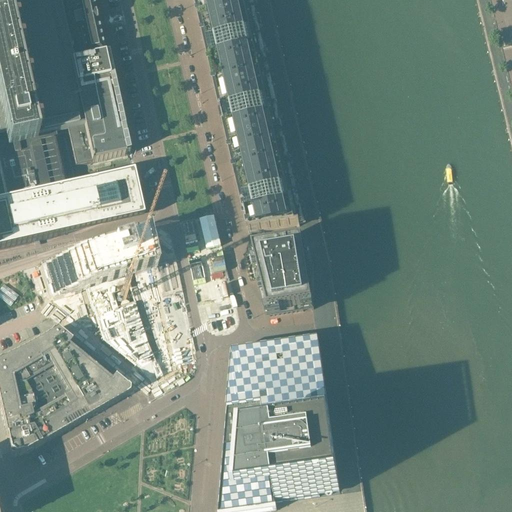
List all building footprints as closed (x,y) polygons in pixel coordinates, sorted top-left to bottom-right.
[(0,0),(0,147),(6,147),(33,141),(36,140),(33,127),(15,44),(13,37),(12,35),(10,24),(8,16),(8,13),(4,0),(0,0)] [(4,0),(8,13),(8,16),(10,24),(12,35),(13,37),(15,44),(33,127),(36,140),(33,141),(6,147),(0,147),(0,174),(6,203),(66,190),(66,189),(54,136),(67,133),(75,168),(90,165),(92,164),(98,163),(108,161),(120,158),(122,158),(126,157),(128,156),(127,154),(124,136),(105,53),(101,54),(89,0),(4,0)] [(300,228),(247,0),(194,0),(221,114),(220,114),(224,130),(225,130),(244,209),(243,209),(249,235),(300,228)] [(0,204),(0,251),(33,244),(38,243),(49,241),(142,220),(132,175),(95,183),(79,187),(66,190),(6,203),(0,204)] [(55,271),(44,274),(52,303),(89,333),(95,337),(125,361),(148,380),(149,380),(153,377),(156,381),(171,372),(167,350),(144,245),(143,243),(137,245),(119,251),(55,271)] [(313,311),(307,269),(303,247),(253,255),(269,318),(313,311)] [(0,289),(0,299),(11,307),(18,296),(3,285),(0,289)] [(49,336),(46,337),(41,340),(36,343),(31,346),(21,351),(16,354),(11,356),(6,359),(0,361),(0,411),(6,438),(5,438),(8,448),(7,448),(9,456),(13,458),(21,456),(25,455),(25,456),(31,452),(125,397),(126,397),(133,393),(56,331),(55,331),(48,335),(49,336)] [(223,463),(218,511),(275,511),(276,511),(275,504),(319,498),(340,495),(330,423),(323,371),(318,341),(274,347),(232,353),(227,413),(224,451),(223,463)]
